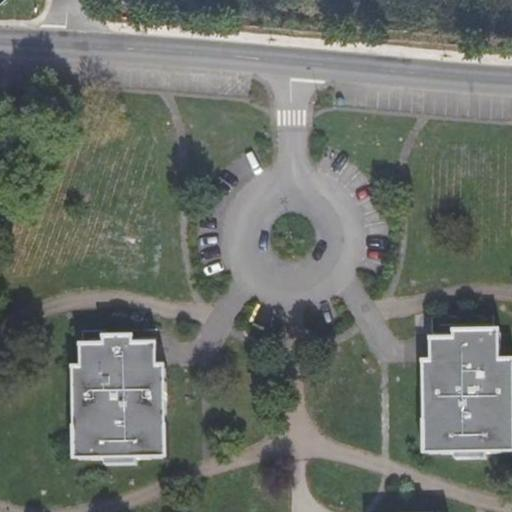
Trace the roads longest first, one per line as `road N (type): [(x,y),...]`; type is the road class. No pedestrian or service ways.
road 1 (unclassified): [(0,43),(511,80)]
road 2 (unknown): [(336,280),(305,349),(299,445)]
